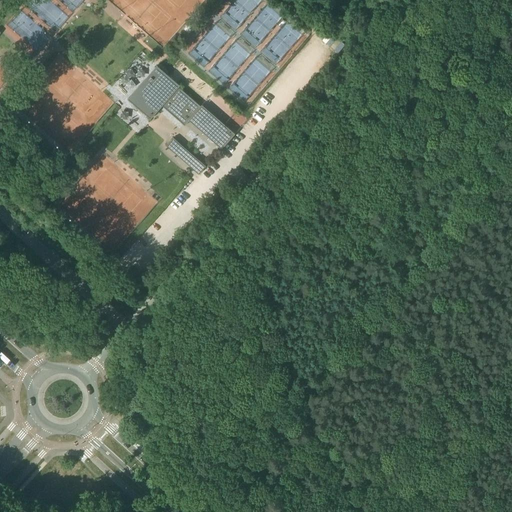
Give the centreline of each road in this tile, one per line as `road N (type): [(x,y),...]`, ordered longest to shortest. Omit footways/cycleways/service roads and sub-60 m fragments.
road 1 (unclassified): [(126,326),(413,0)]
road 2 (unclassified): [(0,210),(126,326)]
road 3 (primary): [(199,511),(90,413)]
road 4 (primary): [(76,427),(171,511)]
